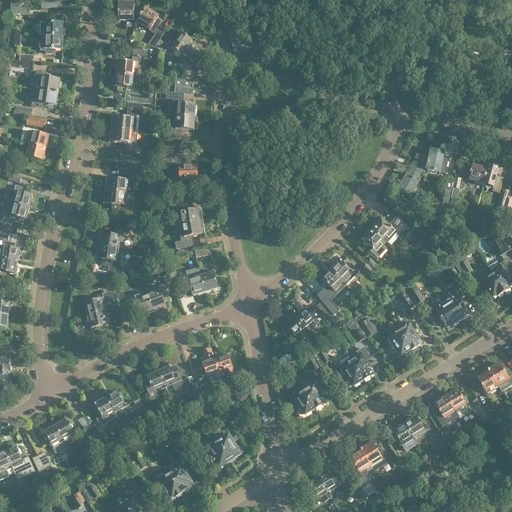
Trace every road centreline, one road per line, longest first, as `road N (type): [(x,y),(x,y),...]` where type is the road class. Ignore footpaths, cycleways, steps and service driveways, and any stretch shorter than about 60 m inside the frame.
road 1 (residential): [(51,394),(39,360),(84,0)]
road 2 (residential): [(278,472),(511,327)]
road 3 (residential): [(247,303),(224,154),(235,42)]
road 4 (residential): [(247,303),(343,224),(386,162),(404,112)]
road 5 (residential): [(51,394),(136,346),(247,303)]
road 6 (residential): [(404,112),(314,85),(235,42)]
road 7 (residential): [(278,472),(247,303)]
